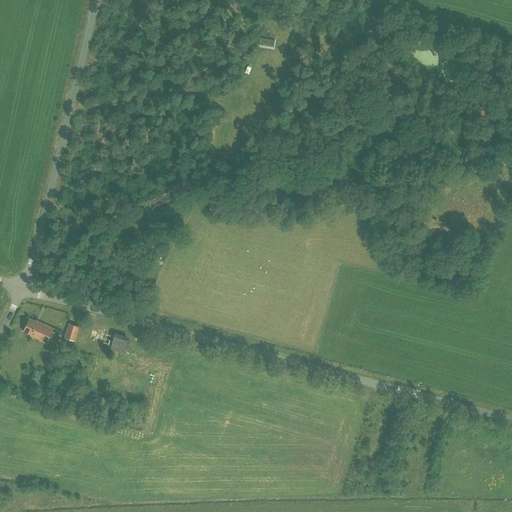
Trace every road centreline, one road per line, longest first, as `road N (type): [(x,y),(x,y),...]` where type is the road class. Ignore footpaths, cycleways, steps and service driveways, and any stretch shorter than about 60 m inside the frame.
road 1 (unclassified): [(422,397),(24,289)]
road 2 (unclassified): [(24,289),(96,0)]
